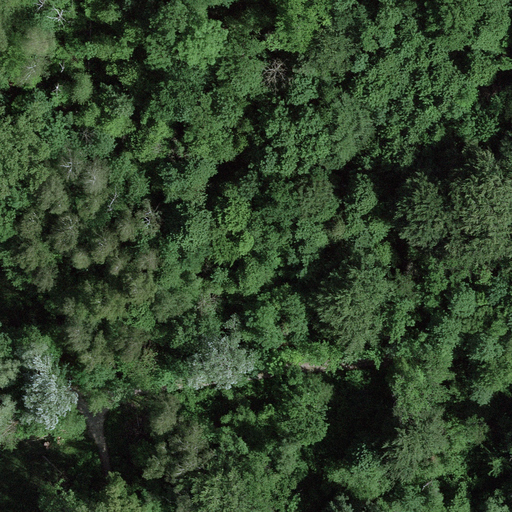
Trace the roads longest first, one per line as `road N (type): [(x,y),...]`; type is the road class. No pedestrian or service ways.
road 1 (track): [(68,392),(511,352)]
road 2 (track): [(511,124),(425,0)]
